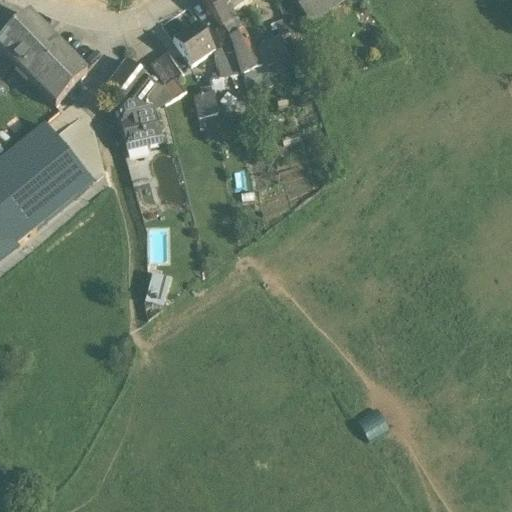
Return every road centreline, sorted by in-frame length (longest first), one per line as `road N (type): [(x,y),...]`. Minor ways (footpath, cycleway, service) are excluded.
road 1 (unknown): [(146,293),(134,103),(149,15)]
road 2 (residential): [(181,0),(113,32),(22,0)]
